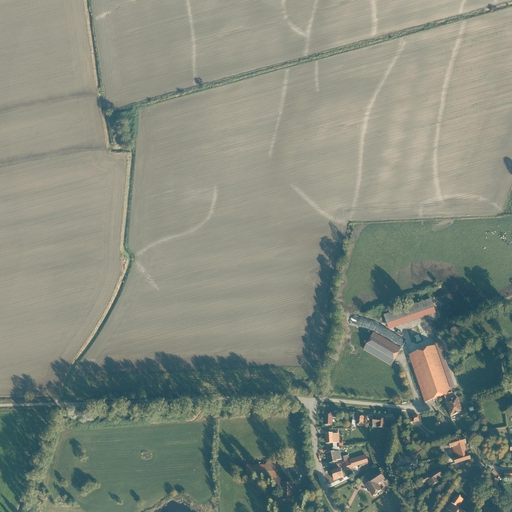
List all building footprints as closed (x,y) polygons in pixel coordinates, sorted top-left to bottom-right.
[(386,315),(389,325),(436,309),(433,300),(386,315)] [(373,330),(362,348),(388,364),(399,346),(373,330)] [(408,355),(424,402),(451,392),(435,345),(408,355)] [(450,406),(454,419),(464,415),(460,403),(450,406)] [(386,429),(386,420),(375,419),(375,424),(381,424),(380,429),(386,429)] [(336,434),(327,435),(328,445),(336,444),(336,434)] [(470,459),(468,454),(465,455),(461,444),(464,442),(462,437),(446,443),(448,448),(452,446),(456,457),(451,459),(453,465),(470,459)] [(341,461),(339,452),(327,455),(329,464),(341,461)] [(247,480),(274,480),(274,484),(283,484),(283,476),(276,476),(276,464),(247,464),(247,480)] [(379,482),(386,478),(381,468),(370,474),(374,483),(368,486),(373,495),(383,489),(379,482)] [(340,469),(331,472),(335,483),(344,479),(340,469)] [(440,477),(436,471),(425,478),(429,484),(440,477)] [(511,472),(503,473),(503,480),(511,479),(511,472)] [(498,490),(499,481),(490,481),(490,490),(498,490)] [(296,482),(284,482),(284,499),(296,499),(296,482)] [(463,511),(456,507),(461,500),(456,497),(445,511),(463,511)]
